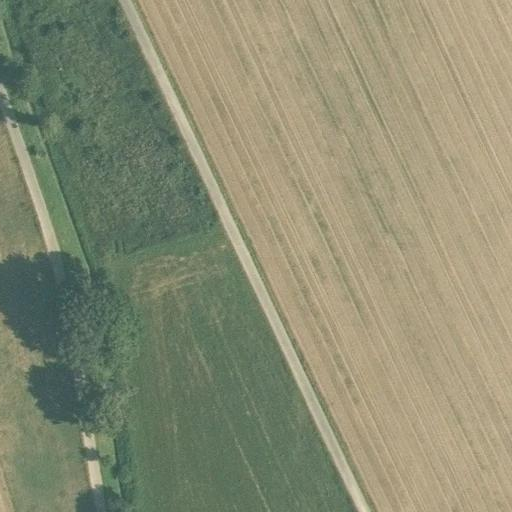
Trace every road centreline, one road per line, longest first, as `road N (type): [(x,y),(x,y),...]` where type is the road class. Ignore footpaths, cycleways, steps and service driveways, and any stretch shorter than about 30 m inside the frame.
road 1 (track): [(129,0),(368,511)]
road 2 (track): [(0,26),(93,360),(115,511)]
